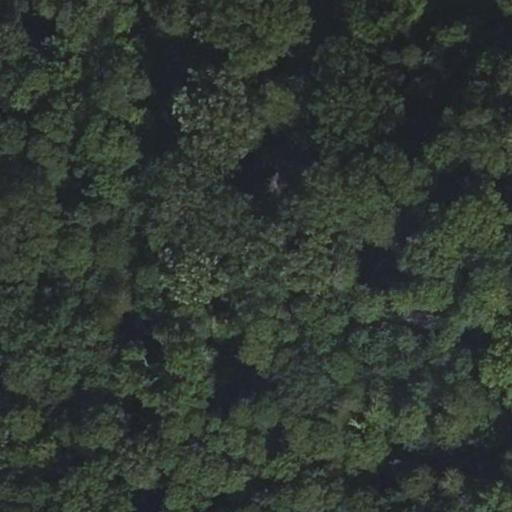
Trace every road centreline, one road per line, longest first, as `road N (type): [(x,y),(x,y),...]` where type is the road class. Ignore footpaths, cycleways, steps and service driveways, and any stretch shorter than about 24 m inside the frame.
road 1 (track): [(0,184),(106,214),(507,255)]
road 2 (motorway): [(181,0),(179,261),(196,511)]
road 3 (motorway): [(230,511),(213,259),(213,0)]
